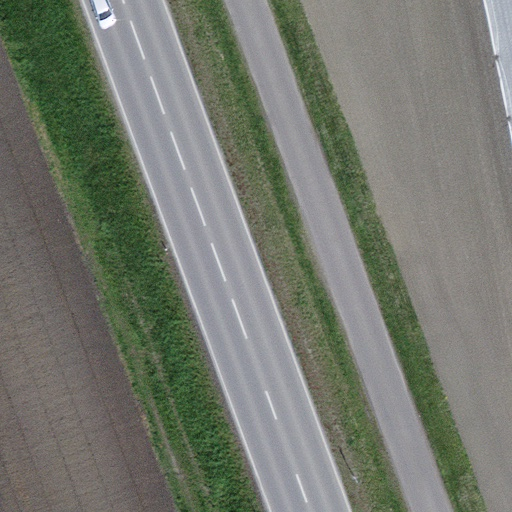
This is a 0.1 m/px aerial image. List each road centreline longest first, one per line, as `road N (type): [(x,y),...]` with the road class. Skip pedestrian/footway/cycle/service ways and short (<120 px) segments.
road 1 (primary): [(313,511),(123,0)]
road 2 (track): [(432,511),(245,0)]
